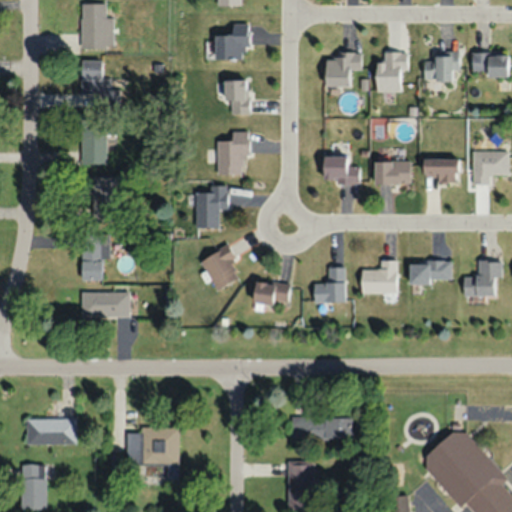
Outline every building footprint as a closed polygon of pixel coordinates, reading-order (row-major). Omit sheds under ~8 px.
[(113,17),(105,17),(105,3),(81,3),(81,46),(113,46),(113,17)] [(215,59),(247,59),(247,22),(232,22),(232,34),(215,34),(215,59)] [(424,81),(457,81),(457,50),(435,50),(435,61),(424,61),(424,81)] [(407,69),(407,51),(385,51),(385,62),(376,62),(376,89),(399,89),(399,69),(407,69)] [(508,77),(508,52),(471,52),(471,70),(487,70),(487,77),(508,77)] [(361,69),(361,54),(325,54),(325,85),(349,85),(349,69),(361,69)] [(102,59),(80,59),(80,93),(102,93),(102,59)] [(247,78),(226,78),(226,112),(247,112),(247,78)] [(106,163),(106,117),(80,117),(80,163),(106,163)] [(231,139),(217,139),(217,172),(243,172),(243,155),(248,155),(248,130),(231,130),(231,139)] [(489,183),(489,173),(508,173),(508,149),(472,149),(472,183),(489,183)] [(358,181),(358,165),(347,165),(347,154),(322,154),(322,181),(358,181)] [(423,156),(423,174),(437,174),(437,183),(457,183),(457,156),(423,156)] [(410,159),(374,159),(374,183),(410,183),(410,159)] [(112,220),(112,210),(122,210),(122,175),(83,175),(83,196),(91,196),(91,220),(112,220)] [(218,226),(218,207),(227,207),(227,187),(196,187),(196,226),(218,226)] [(108,256),(108,233),(81,233),(81,278),(102,278),(102,256),(108,256)] [(199,260),(218,289),(239,276),(230,262),(236,258),(226,243),(199,260)] [(396,292),(396,258),(379,258),(380,269),(361,269),(361,292),(396,292)] [(463,294),(493,294),(493,276),(500,276),(500,259),(479,259),(479,275),(463,275),(463,294)] [(451,260),(408,260),(408,281),(451,281),(451,260)] [(314,282),(314,300),(345,300),(344,266),(328,266),(328,282),(314,282)] [(287,304),(289,284),(255,279),(253,300),(287,304)] [(81,316),(129,316),(129,291),(81,291),(81,316)] [(291,416),(291,439),(353,439),(353,416),(291,416)] [(75,418),(26,418),(26,443),(75,443),(75,418)] [(511,511),(511,495),(500,483),(506,477),(459,425),(418,461),(460,508),(465,503),(472,511),(511,511)] [(178,427),(127,427),(127,481),(178,481),(178,427)] [(287,509),(314,509),(314,460),(287,460),(287,509)] [(45,463),(20,463),(20,509),(45,509),(45,463)] [(388,511),(408,511),(406,494),(387,497),(388,511)]
